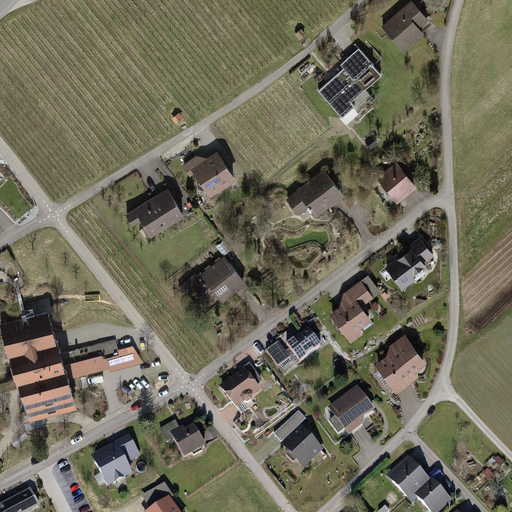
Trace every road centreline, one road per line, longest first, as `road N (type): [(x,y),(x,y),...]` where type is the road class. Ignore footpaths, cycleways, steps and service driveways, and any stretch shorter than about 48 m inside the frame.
road 1 (residential): [(55,214),(147,163),(363,0)]
road 2 (residential): [(278,511),(189,380),(55,214)]
